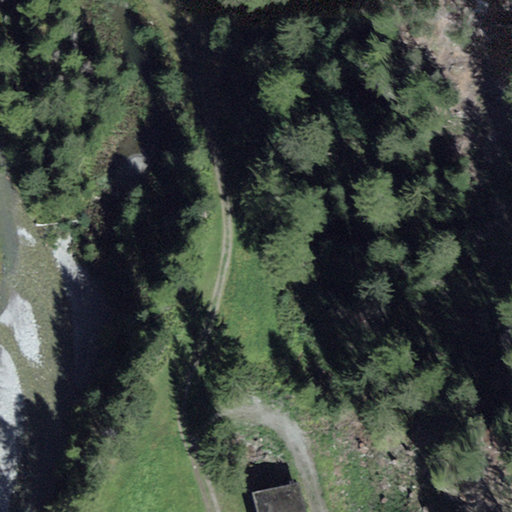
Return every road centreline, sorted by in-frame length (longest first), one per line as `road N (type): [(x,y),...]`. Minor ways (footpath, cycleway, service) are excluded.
road 1 (track): [(158,0),(198,82),(230,221),(211,315)]
road 2 (track): [(214,511),(180,428),(211,315)]
